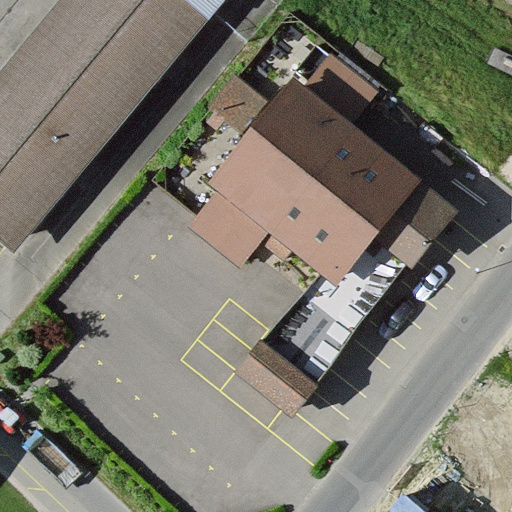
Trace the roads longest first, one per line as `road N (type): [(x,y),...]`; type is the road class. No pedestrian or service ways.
road 1 (residential): [(331,511),(511,285)]
road 2 (unclassified): [(0,422),(97,511)]
